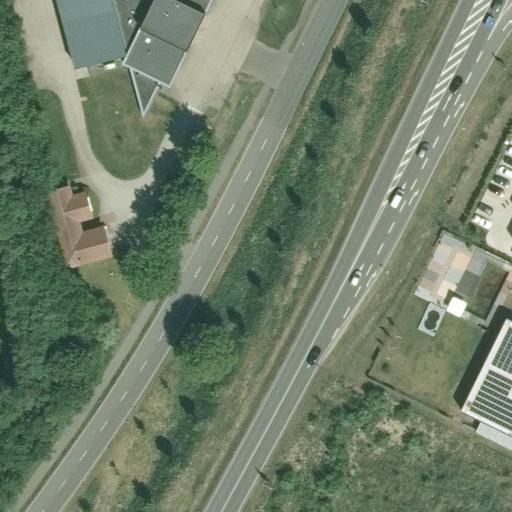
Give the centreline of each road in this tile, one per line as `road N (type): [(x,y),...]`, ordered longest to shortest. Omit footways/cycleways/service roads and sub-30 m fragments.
road 1 (primary): [(220,511),(464,37)]
road 2 (residential): [(332,0),(158,339)]
road 3 (residential): [(40,511),(158,339)]
